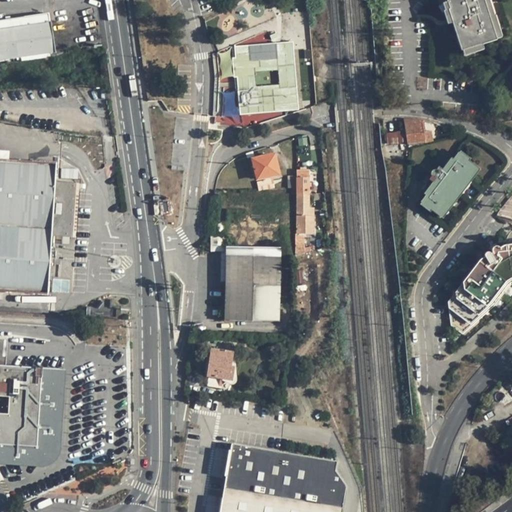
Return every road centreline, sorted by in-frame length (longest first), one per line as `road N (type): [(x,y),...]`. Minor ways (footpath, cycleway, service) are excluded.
road 1 (residential): [(188,231),(202,224),(219,148),(330,118),(414,113),(511,146)]
road 2 (residential): [(511,176),(429,275),(423,320),(437,462)]
road 3 (primary): [(150,251),(113,0)]
road 4 (unclassified): [(188,231),(204,75),(194,0)]
road 5 (primary): [(157,313),(148,476),(128,511)]
road 6 (primary): [(162,511),(165,363)]
road 7 (primary): [(511,352),(474,390),(437,462)]
road 8 (unclassified): [(165,363),(180,340),(189,291),(185,242)]
